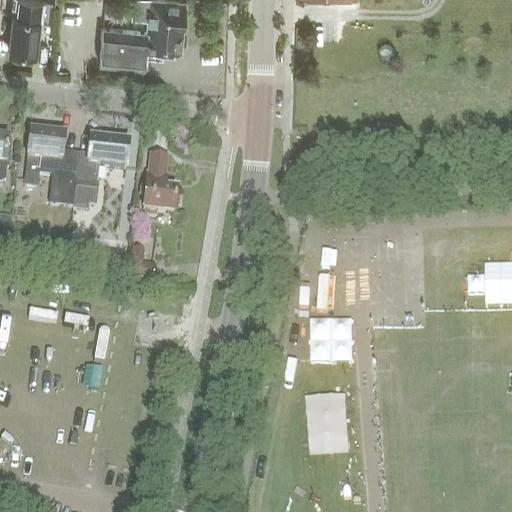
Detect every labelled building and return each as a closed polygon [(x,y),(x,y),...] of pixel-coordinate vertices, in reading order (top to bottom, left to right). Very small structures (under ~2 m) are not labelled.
[(31,0),(18,0),(16,16),(13,15),(8,52),(34,56),(38,23),(47,24),(50,4),(40,3),(41,1),(31,0)] [(155,0),(132,0),(131,19),(146,20),(145,33),(105,30),(102,64),(143,67),(144,57),(161,58),(162,50),(181,52),(185,3),(155,0)] [(8,136),(0,134),(0,186),(5,186),(7,165),(5,165),(8,136)] [(36,190),(37,177),(51,178),(48,207),(72,209),(75,184),(78,157),(62,156),(64,138),(29,134),(26,160),(27,160),(24,189),(36,190)] [(78,157),(75,184),(72,209),(86,211),(87,205),(94,206),(97,186),(96,186),(98,169),(126,172),(129,145),(89,141),(87,158),(78,157)] [(174,216),(176,192),(165,191),(166,179),(164,179),(166,159),(150,157),(148,177),(146,177),(142,213),(145,213),(144,218),(155,219),(156,214),(174,216)] [(53,235),(51,259),(67,261),(69,237),(53,235)] [(153,282),(155,268),(141,266),(143,252),(133,250),(129,279),(153,282)] [(86,252),(83,273),(122,277),(124,256),(86,252)]
